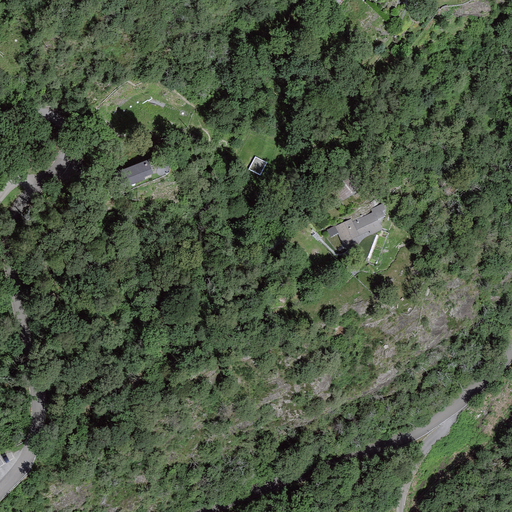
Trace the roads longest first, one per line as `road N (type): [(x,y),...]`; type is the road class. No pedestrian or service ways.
road 1 (unclassified): [(0,491),(28,453),(37,404),(11,273),(11,220),(22,199),(54,173),(68,141),(51,114),(0,114)]
road 2 (unclassified): [(511,345),(462,400),(417,431),(198,511)]
